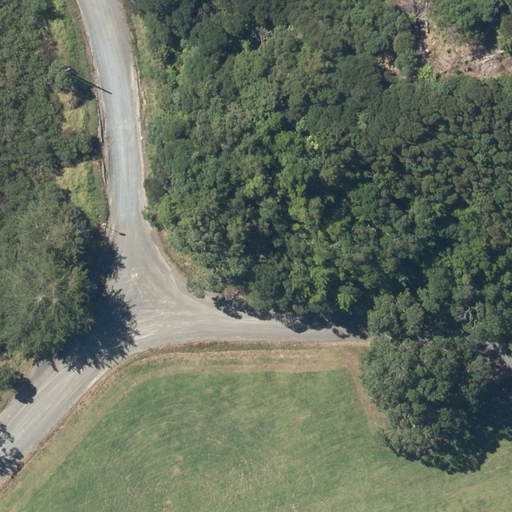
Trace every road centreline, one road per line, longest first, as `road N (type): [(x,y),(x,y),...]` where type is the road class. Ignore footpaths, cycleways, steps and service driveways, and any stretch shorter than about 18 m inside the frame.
road 1 (unclassified): [(136,290),(233,314),(357,318),(511,357)]
road 2 (unclassified): [(99,0),(135,154),(136,290)]
road 3 (unclassified): [(136,290),(0,449)]
